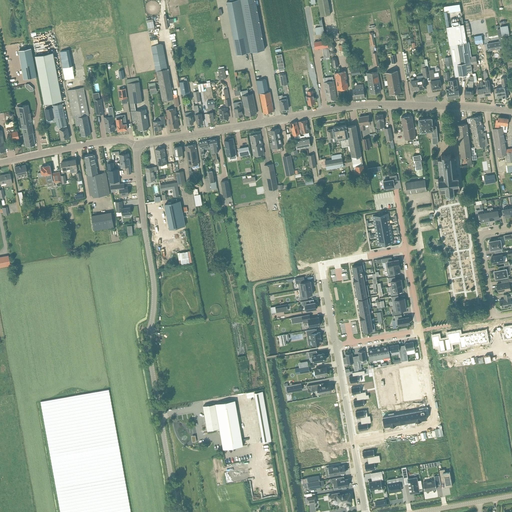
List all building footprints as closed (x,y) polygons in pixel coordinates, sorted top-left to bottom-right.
[(234,0),(227,1),(236,54),(250,52),(240,0),(234,0)] [(240,0),(251,52),(265,50),(255,0),(240,0)] [(327,0),(317,0),(321,16),(330,14),(327,0)] [(147,20),(149,29),(155,28),(153,18),(147,20)] [(464,24),(447,27),(450,45),(452,57),(452,60),(455,76),(458,76),(467,75),(467,71),(472,70),(471,64),(469,57),(467,42),(464,24)] [(481,36),(474,37),(475,44),(483,42),(481,36)] [(327,40),(314,42),(315,49),(322,48),(324,58),(330,57),(327,40)] [(487,51),(502,48),(500,41),(485,43),(487,51)] [(161,70),(160,65),(156,44),(151,45),(156,71),(157,71),(163,100),(173,98),(174,98),(168,68),(161,70)] [(31,48),(19,50),(24,78),(36,76),(31,48)] [(63,68),(73,66),(69,50),(60,52),(63,68)] [(45,103),(62,100),(53,52),(36,56),(45,103)] [(293,55),(295,71),(308,69),(306,53),(293,55)] [(428,66),(425,67),(427,77),(430,76),(431,81),(432,88),(441,87),(440,79),(439,76),(434,76),(433,69),(429,70),(428,66)] [(226,78),(224,68),(218,69),(220,80),(226,78)] [(381,91),(380,86),(377,71),(367,73),(370,93),(381,91)] [(401,92),(400,87),(398,71),(386,73),(389,89),(390,94),(401,92)] [(344,89),(341,72),(335,73),(337,85),(338,90),(344,89)] [(291,74),(286,75),(292,105),(293,105),(293,107),(303,106),(301,93),(295,94),(294,91),(295,91),(292,74),(291,74)] [(422,76),(417,77),(418,80),(419,89),(426,87),(425,83),(424,79),(424,77),(423,78),(422,78),(422,76)] [(413,77),(410,78),(410,81),(411,85),(412,90),(415,89),(415,90),(415,91),(418,90),(418,89),(419,89),(418,80),(414,80),(413,77)] [(497,93),(495,93),(496,98),(498,97),(498,98),(504,97),(505,97),(508,97),(508,96),(509,96),(508,91),(507,86),(505,77),(501,78),(502,87),(496,88),(497,93)] [(448,99),(459,97),(457,79),(449,80),(450,88),(446,89),(448,99)] [(483,85),(483,88),(484,95),(491,94),(488,79),(485,80),(486,84),(483,85)] [(335,94),(334,84),(333,80),(324,82),(326,96),(327,100),(336,99),(335,94)] [(465,89),(465,96),(473,96),(473,83),(473,81),(469,80),(468,89),(465,89)] [(479,96),(484,95),(483,88),(483,85),(482,80),(478,80),(479,83),(476,83),(478,91),(479,96)] [(190,93),(187,81),(182,82),(179,82),(181,94),(190,93)] [(365,97),(364,92),(363,87),(363,84),(354,85),(355,88),(353,89),(352,89),(353,98),(365,97)] [(74,118),(75,118),(87,116),(89,115),(83,87),(69,90),(74,118)] [(308,91),(309,96),(306,96),(307,100),(308,100),(308,104),(315,103),(314,98),(313,90),(308,91)] [(270,92),(269,92),(260,93),(264,113),(274,111),(270,92)] [(253,94),(249,94),(242,96),(246,115),(256,113),(253,94)] [(283,99),(279,100),(281,110),(289,108),(287,98),(286,96),(284,96),(283,96),(283,99)] [(100,98),(99,99),(94,100),(97,115),(103,114),(100,98)] [(54,107),(45,109),(47,119),(56,117),(57,122),(57,126),(56,126),(55,127),(56,129),(57,130),(60,130),(62,140),(69,138),(67,128),(64,128),(63,126),(67,125),(66,120),(62,103),(53,105),(54,107)] [(145,109),(136,111),(135,103),(130,103),(131,112),(133,120),(137,120),(139,130),(149,129),(145,109)] [(234,108),(235,112),(236,117),(243,115),(241,108),(242,108),(241,103),(238,104),(238,107),(234,108)] [(213,115),(212,108),(215,108),(214,104),(207,105),(208,113),(206,113),(207,121),(214,120),(213,115)] [(35,145),(34,140),(28,105),(16,107),(20,129),(22,128),(25,146),(35,145)] [(199,114),(198,110),(197,105),(194,106),(197,123),(203,122),(202,113),(199,114)] [(179,127),(178,122),(175,108),(167,109),(170,129),(179,127)] [(228,118),(228,113),(227,108),(219,109),(220,114),(221,119),(228,118)] [(185,116),(185,117),(186,124),(193,123),(193,118),(192,112),(188,113),(189,115),(185,116)] [(375,115),(376,121),(377,127),(384,127),(383,120),(383,114),(375,115)] [(416,138),(413,120),(412,115),(401,117),(405,140),(416,138)] [(87,116),(75,118),(75,121),(76,126),(80,125),(82,136),(91,134),(87,116)] [(115,130),(114,125),(113,116),(104,118),(105,127),(106,131),(115,130)] [(165,123),(164,118),(164,116),(159,117),(160,121),(154,122),(154,124),(155,129),(163,128),(162,124),(165,123)] [(369,126),(369,124),(370,123),(368,116),(359,117),(360,125),(361,125),(361,129),(365,129),(365,128),(368,127),(369,126)] [(470,118),(467,118),(468,123),(471,123),(471,126),(482,124),(480,116),(470,117),(470,118)] [(433,144),(438,143),(436,125),(433,126),(432,117),(419,118),(419,123),(420,132),(425,131),(425,133),(428,132),(428,131),(432,131),(433,144)] [(508,125),(508,123),(508,118),(498,117),(498,120),(496,120),(495,128),(493,128),(497,156),(505,155),(507,162),(511,161),(511,148),(507,149),(503,127),(502,126),(503,124),(508,125)] [(306,120),(299,122),(302,133),(309,132),(306,120)] [(122,123),(122,121),(117,122),(118,131),(127,129),(126,123),(122,123)] [(296,121),(290,123),(291,128),(292,132),(293,135),(294,135),(297,135),(298,138),(301,138),(300,136),(300,134),(300,133),(299,129),(297,124),(297,122),(296,121)] [(472,164),(471,157),(467,123),(457,125),(461,158),(466,157),(467,165),(472,164)] [(483,133),(482,124),(471,126),(473,134),(483,133)] [(346,125),(341,126),(343,138),(341,138),(343,146),(348,145),(349,150),(350,151),(354,174),(364,172),(356,125),(346,126),(346,125)] [(343,138),(341,126),(333,127),(333,129),(327,130),(329,142),(335,141),(335,139),(341,138),(343,138)] [(391,149),(394,148),(390,127),(384,129),(387,141),(390,140),(391,142),(390,142),(391,149)] [(282,147),(280,133),(279,129),(270,130),(273,142),(270,143),(271,149),(282,147)] [(17,131),(9,133),(11,142),(18,140),(17,131)] [(260,133),(250,135),(254,156),(264,154),(260,133)] [(487,144),(486,135),(484,135),(483,133),(473,134),(475,147),(486,145),(485,144),(487,144)] [(214,170),(215,177),(219,177),(219,174),(218,168),(219,168),(218,159),(217,159),(216,152),(219,152),(217,144),(217,139),(209,140),(210,145),(211,153),(214,170)] [(233,139),(224,140),(227,156),(229,156),(236,154),(233,139)] [(297,148),(306,147),(311,146),(309,139),(295,141),(297,148)] [(199,147),(200,152),(200,154),(205,153),(204,148),(206,147),(206,148),(206,149),(209,148),(210,148),(209,143),(208,143),(208,140),(198,142),(199,147)] [(199,167),(196,149),(195,144),(185,146),(186,151),(188,166),(192,166),(192,168),(199,167)] [(174,147),(175,152),(175,156),(178,155),(179,160),(183,159),(182,155),(183,155),(181,146),(174,147)] [(248,147),(239,149),(240,156),(247,155),(250,154),(248,147)] [(155,149),(158,165),(167,164),(164,148),(155,149)] [(126,167),(127,174),(131,173),(129,153),(119,154),(120,159),(121,168),(126,167)] [(456,157),(455,157),(454,158),(451,158),(450,155),(451,154),(451,153),(450,154),(446,155),(443,155),(441,154),(441,155),(442,156),(442,159),(439,159),(438,159),(437,159),(435,159),(436,164),(438,164),(438,165),(439,164),(439,168),(438,168),(438,169),(439,169),(440,173),(439,173),(439,174),(440,174),(440,178),(438,178),(439,192),(444,191),(448,196),(452,195),(456,190),(460,190),(459,176),(457,176),(456,172),(457,172),(457,171),(456,171),(456,167),(457,167),(456,167),(455,163),(456,163),(456,162),(455,162),(455,158),(456,157)] [(90,196),(92,195),(93,198),(110,194),(107,177),(106,172),(98,174),(94,154),(85,156),(88,175),(86,176),(88,183),(90,196)] [(421,155),(413,156),(414,163),(415,163),(416,168),(415,168),(415,170),(416,170),(417,176),(424,175),(421,155)] [(343,167),(342,163),(341,158),(332,160),(325,161),(327,170),(343,167)] [(76,159),(68,160),(68,161),(69,168),(70,168),(71,173),(78,172),(77,167),(77,164),(76,159)] [(292,159),(284,161),(287,176),(295,174),(292,159)] [(68,160),(61,162),(62,167),(63,172),(67,172),(66,169),(69,168),(68,161),(68,160)] [(113,162),(108,163),(110,185),(111,185),(120,184),(118,169),(114,169),(113,162)] [(273,164),(264,165),(269,190),(277,189),(273,164)] [(27,173),(26,170),(25,165),(14,167),(16,172),(16,176),(27,173)] [(41,174),(38,175),(41,185),(47,183),(47,182),(54,180),(54,183),(61,181),(60,172),(56,173),(52,173),(50,165),(41,167),(42,172),(42,175),(41,175),(41,174)] [(154,172),(157,172),(156,167),(146,168),(147,183),(152,182),(152,181),(155,181),(154,172)] [(185,185),(183,171),(176,172),(178,186),(185,185)] [(494,174),(484,176),(485,184),(496,182),(494,174)] [(12,184),(11,179),(10,175),(4,176),(4,175),(0,175),(0,180),(1,184),(6,182),(7,185),(12,184)] [(390,180),(383,181),(384,188),(394,186),(394,181),(397,181),(396,175),(390,176),(390,180)] [(231,196),(228,180),(221,181),(224,197),(231,196)] [(427,191),(426,184),(425,180),(406,182),(406,187),(407,193),(427,191)] [(177,182),(161,185),(161,190),(173,188),(174,197),(179,196),(177,182)] [(120,184),(111,185),(111,190),(111,191),(111,192),(112,192),(116,191),(116,190),(116,189),(116,188),(117,188),(120,188),(121,195),(123,195),(124,195),(129,194),(128,187),(126,187),(124,187),(124,186),(124,185),(124,183),(120,184)] [(80,193),(79,186),(65,189),(66,195),(80,193)] [(200,194),(194,195),(195,205),(202,204),(200,194)] [(181,201),(165,204),(170,229),(186,226),(181,201)] [(131,214),(130,207),(122,208),(122,202),(116,202),(115,202),(113,202),(116,212),(117,212),(122,211),(123,214),(126,214),(126,216),(130,216),(130,214),(131,214)] [(492,207),(494,219),(499,218),(499,217),(501,217),(500,208),(498,209),(493,210),(492,207)] [(503,216),(505,216),(505,217),(510,216),(509,207),(504,208),(504,209),(502,210),(503,216)] [(112,212),(92,215),(94,230),(114,227),(112,212)] [(502,252),(502,248),(500,239),(489,241),(490,250),(496,249),(496,252),(495,253),(502,252)] [(0,267),(11,265),(9,255),(0,256),(0,267)] [(504,262),(502,255),(492,257),(493,264),(504,262)] [(391,257),(381,259),(382,262),(384,262),(385,262),(385,263),(386,267),(399,265),(398,259),(395,260),(392,260),(392,259),(391,257)] [(358,265),(352,266),(353,272),(362,270),(362,271),(365,270),(364,264),(363,264),(363,262),(361,262),(357,263),(358,265)] [(494,271),(496,278),(507,276),(507,272),(511,271),(510,264),(509,264),(504,265),(500,266),(501,269),(494,271)] [(399,265),(386,267),(387,273),(388,273),(388,276),(395,275),(394,272),(400,271),(399,265)] [(304,277),(295,278),(296,284),(298,283),(298,285),(299,290),(312,287),(312,283),(312,282),(311,282),(310,281),(305,282),(304,280),(304,277)] [(395,277),(388,278),(389,281),(390,281),(391,281),(391,282),(391,283),(392,286),(403,284),(402,280),(401,280),(401,279),(395,280),(395,277)] [(502,283),(497,284),(498,292),(510,290),(509,282),(511,281),(511,278),(509,279),(501,280),(502,283)] [(390,286),(389,286),(391,295),(398,294),(397,291),(403,290),(403,289),(404,288),(403,284),(392,286),(390,286)] [(312,287),(299,290),(301,299),(308,298),(307,295),(309,294),(313,294),(312,293),(312,292),(313,292),(312,287)] [(511,292),(504,294),(504,298),(505,298),(505,299),(500,300),(501,307),(504,306),(504,307),(511,306),(511,300),(511,292)] [(398,295),(391,297),(393,306),(406,303),(405,299),(404,299),(404,298),(399,299),(398,295)] [(309,300),(303,301),(305,311),(311,310),(316,309),(316,308),(317,307),(316,304),(315,304),(315,303),(315,302),(314,302),(313,299),(309,300)] [(393,311),(392,311),(392,315),(401,313),(401,310),(406,309),(406,308),(407,307),(406,303),(393,306),(394,311),(393,311)] [(286,304),(275,306),(276,312),(288,310),(286,304)] [(310,314),(302,315),(303,324),(305,323),(309,323),(309,325),(309,327),(310,327),(320,325),(319,317),(317,317),(311,318),(310,318),(310,315),(310,314)] [(401,314),(395,316),(396,325),(400,324),(400,325),(404,325),(404,324),(410,323),(409,317),(402,318),(401,314)] [(372,324),(362,325),(364,331),(370,330),(370,332),(375,332),(375,329),(374,323),(372,323),(372,324)] [(313,329),(306,330),(308,340),(310,340),(311,339),(312,343),(312,345),(319,344),(321,343),(321,339),(321,338),(320,338),(320,335),(320,332),(319,333),(319,332),(318,332),(316,333),(315,331),(315,329),(313,329)] [(459,331),(453,332),(455,342),(460,341),(461,345),(461,347),(466,346),(464,335),(463,336),(460,336),(459,331)] [(448,338),(444,339),(446,350),(451,349),(451,346),(450,343),(455,342),(453,332),(448,333),(448,338)] [(438,335),(432,336),(434,346),(437,345),(439,345),(440,351),(445,350),(443,339),(439,340),(438,335)] [(403,345),(402,346),(405,360),(408,360),(406,351),(414,349),(415,350),(413,341),(413,342),(406,343),(405,343),(405,345),(403,345)] [(390,346),(391,353),(391,352),(399,351),(401,359),(401,361),(405,360),(404,356),(402,347),(402,346),(399,346),(398,344),(391,346),(390,346)] [(388,346),(381,347),(383,359),(390,357),(388,346)] [(381,347),(375,349),(377,360),(383,359),(381,347)] [(368,349),(370,361),(377,360),(375,349),(368,350),(368,349)] [(316,350),(308,352),(309,358),(311,357),(313,357),(313,360),(313,362),(314,362),(318,361),(318,362),(321,362),(321,361),(324,360),(325,360),(325,359),(326,359),(326,356),(325,356),(324,353),(317,354),(316,350)] [(358,356),(356,356),(358,369),(361,368),(360,360),(366,359),(365,351),(365,350),(358,352),(359,355),(358,356)] [(346,357),(343,357),(344,362),(346,361),(347,361),(347,363),(347,364),(353,363),(354,366),(355,370),(355,371),(357,370),(358,370),(358,369),(356,356),(353,356),(353,357),(352,355),(352,353),(345,354),(346,354),(346,357)] [(315,369),(316,376),(317,376),(317,377),(317,378),(324,377),(324,376),(324,375),(325,375),(327,374),(327,373),(326,369),(326,367),(323,367),(322,368),(322,367),(318,368),(315,369)] [(349,376),(350,383),(351,383),(350,383),(359,381),(359,382),(359,381),(361,381),(360,375),(365,374),(364,370),(352,372),(353,376),(351,376),(349,376)] [(325,382),(312,384),(312,385),(313,387),(313,389),(316,389),(319,388),(319,390),(320,394),(331,392),(331,391),(330,384),(328,384),(325,385),(324,383),(325,383),(325,382)] [(288,386),(287,386),(288,393),(297,391),(296,384),(288,386)] [(351,387),(352,394),(353,394),(352,394),(356,393),(357,397),(366,395),(366,391),(361,392),(360,386),(351,388),(351,387)] [(130,511),(109,389),(41,402),(60,511),(130,511)] [(263,442),(271,440),(264,390),(255,392),(263,442)] [(354,400),(353,400),(355,407),(364,405),(363,399),(369,398),(369,394),(366,395),(357,397),(357,400),(354,400)] [(235,400),(215,404),(203,406),(208,430),(220,428),(223,449),(243,446),(235,400)] [(428,407),(419,408),(419,411),(421,420),(427,419),(426,414),(429,413),(428,407)] [(356,411),(355,411),(357,418),(360,417),(361,420),(370,419),(370,415),(367,416),(366,410),(364,410),(356,412),(356,411)] [(383,417),(380,418),(380,421),(381,423),(384,423),(385,426),(390,425),(389,416),(388,416),(383,417)] [(358,424),(359,431),(368,429),(369,429),(368,423),(371,422),(380,421),(380,418),(380,417),(375,418),(370,419),(361,420),(361,424),(358,424)] [(371,448),(363,450),(364,456),(368,456),(368,459),(378,457),(377,454),(372,454),(371,448)] [(369,462),(365,463),(366,469),(375,468),(374,462),(378,461),(378,457),(368,459),(369,462)] [(339,465),(329,467),(331,476),(337,475),(337,474),(341,473),(345,472),(345,471),(344,465),(340,466),(339,466),(339,465)] [(445,469),(439,470),(440,476),(441,483),(442,483),(442,482),(444,482),(445,482),(446,481),(447,484),(447,485),(453,484),(451,471),(449,472),(445,472),(445,471),(445,469)] [(372,481),(369,482),(370,490),(374,490),(382,488),(381,480),(383,480),(382,474),(376,475),(377,480),(372,481)] [(435,480),(423,482),(425,489),(425,491),(426,491),(437,489),(436,485),(441,484),(439,475),(434,476),(435,480)] [(343,476),(332,478),(334,488),(348,485),(349,485),(348,481),(348,482),(348,481),(347,479),(346,479),(344,479),(344,476),(343,476)] [(388,483),(389,492),(401,490),(401,486),(400,481),(403,481),(402,477),(399,478),(399,480),(400,481),(398,481),(388,483)] [(417,477),(408,479),(409,484),(410,493),(419,492),(419,488),(421,488),(422,488),(421,482),(421,480),(418,481),(417,481),(417,479),(417,477)] [(308,482),(303,483),(304,488),(309,487),(309,489),(320,487),(319,480),(319,481),(308,482)] [(332,495),(329,496),(330,501),(330,500),(331,500),(331,501),(333,500),(336,499),(336,498),(338,498),(339,501),(339,503),(339,502),(340,504),(340,505),(342,505),(343,505),(343,506),(349,505),(349,504),(349,501),(350,501),(351,500),(350,497),(350,493),(347,494),(340,495),(340,492),(332,493),(332,495)]
